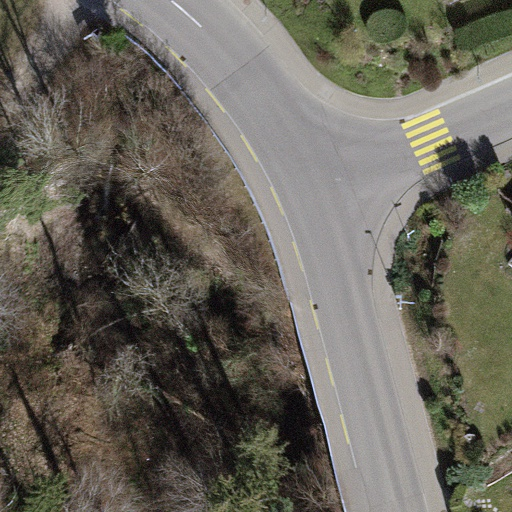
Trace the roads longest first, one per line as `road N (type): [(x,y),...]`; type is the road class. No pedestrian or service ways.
road 1 (residential): [(309,193),(390,511)]
road 2 (unclassified): [(165,0),(216,44),(309,193)]
road 3 (residential): [(511,111),(309,193)]
